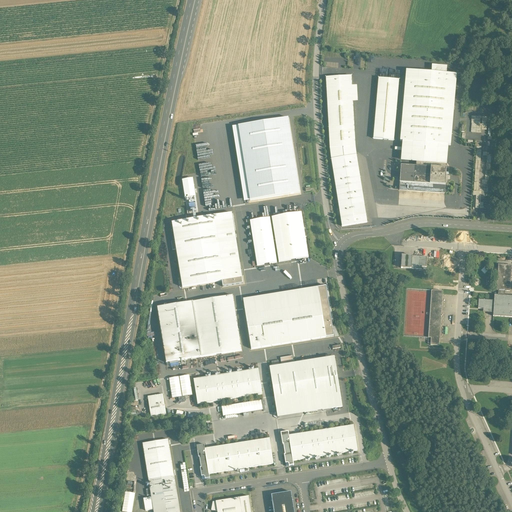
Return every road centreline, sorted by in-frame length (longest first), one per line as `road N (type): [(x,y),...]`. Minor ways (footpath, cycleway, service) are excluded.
road 1 (track): [(177,0),(75,511)]
road 2 (trunk): [(193,0),(94,511)]
road 3 (unclassified): [(323,0),(314,72),(318,139),(328,224),(341,243)]
road 4 (unclassified): [(341,243),(338,270),(387,460)]
road 5 (residential): [(341,243),(424,222),(511,229)]
road 6 (unclassified): [(302,476),(200,492),(198,511)]
